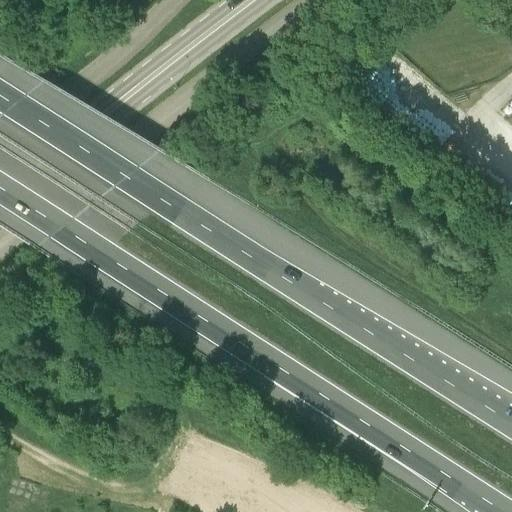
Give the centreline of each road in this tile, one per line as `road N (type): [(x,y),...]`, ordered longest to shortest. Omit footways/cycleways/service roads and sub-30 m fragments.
road 1 (motorway): [(511,422),(0,96)]
road 2 (motorway): [(0,187),(501,511)]
road 3 (unclassified): [(0,244),(313,0)]
road 4 (tertiary): [(0,198),(254,0)]
road 5 (unclassified): [(177,0),(0,149)]
road 6 (track): [(0,434),(106,484),(137,483)]
